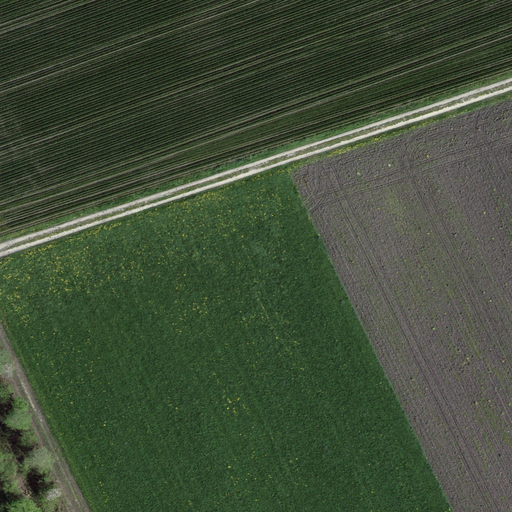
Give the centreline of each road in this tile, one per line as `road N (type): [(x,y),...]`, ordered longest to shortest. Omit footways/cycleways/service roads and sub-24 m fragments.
road 1 (track): [(0,248),(511,83)]
road 2 (track): [(73,511),(0,348)]
